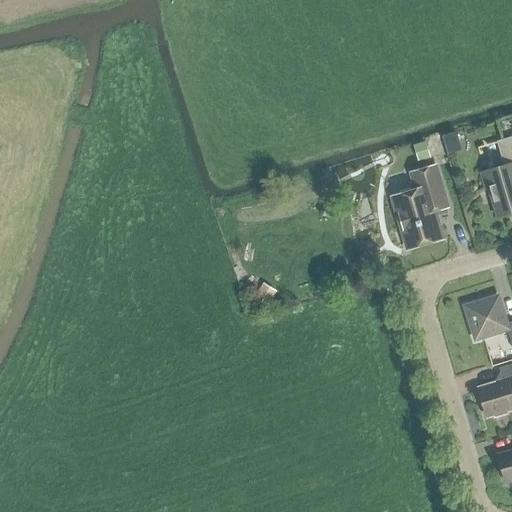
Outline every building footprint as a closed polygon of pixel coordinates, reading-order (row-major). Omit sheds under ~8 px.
[(455,132),(441,136),(447,155),(461,150),(455,132)] [(488,189),(496,217),(511,212),(511,137),(497,142),(504,166),(480,173),(485,190),(488,189)] [(418,161),(428,158),(424,143),(413,146),(418,161)] [(368,167),(366,163),(361,161),(356,163),(354,167),(355,172),(359,175),(364,175),(368,167)] [(446,207),(434,167),(411,173),(416,191),(393,197),(408,248),(440,239),(432,211),(446,207)] [(262,284),(251,301),(265,310),(276,291),(262,284)] [(497,296),(464,307),(474,340),(506,330),(511,348),(511,321),(506,324),(497,296)] [(511,364),(498,368),(502,382),(477,389),(486,416),(493,414),(494,417),(505,413),(504,411),(511,408),(511,364)] [(511,451),(497,456),(505,483),(511,481),(511,451)]
